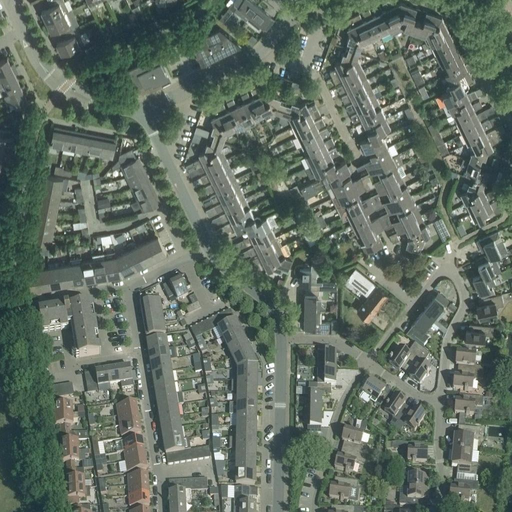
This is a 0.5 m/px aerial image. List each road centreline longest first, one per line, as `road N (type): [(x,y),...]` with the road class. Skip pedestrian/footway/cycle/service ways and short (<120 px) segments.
road 1 (residential): [(278,511),(280,339)]
road 2 (residential): [(186,254),(161,208),(94,229),(88,186)]
road 3 (residential): [(311,511),(335,415),(371,362)]
road 4 (residential): [(159,511),(137,354)]
road 5 (residential): [(143,110),(106,106),(64,88),(22,32)]
road 6 (residential): [(207,244),(143,110)]
road 7 (residential): [(445,398),(450,337),(466,306),(458,282),(440,270)]
road 8 (residential): [(258,53),(143,110)]
road 9 (residential): [(280,339),(265,298),(207,244)]
